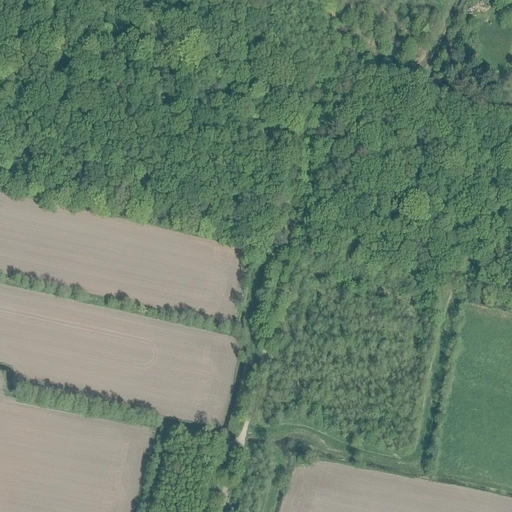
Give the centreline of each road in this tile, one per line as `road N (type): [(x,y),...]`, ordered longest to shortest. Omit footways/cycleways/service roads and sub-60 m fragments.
road 1 (unknown): [(221,511),(290,217)]
road 2 (unknown): [(311,139),(345,0)]
